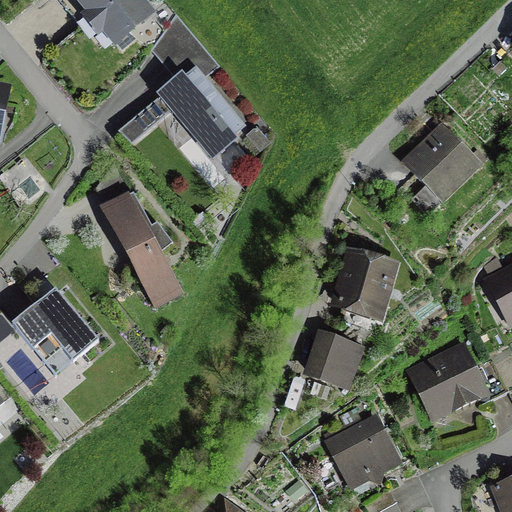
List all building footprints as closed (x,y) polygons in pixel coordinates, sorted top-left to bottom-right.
[(162,23),(143,0),(89,0),(71,15),(112,64),(162,23)] [(255,138),(193,69),(159,100),(221,169),(255,138)] [(0,149),(15,90),(0,86),(0,149)] [(441,127),(403,164),(442,204),(480,167),(441,127)] [(193,301),(137,197),(102,216),(159,320),(193,301)] [(392,267),(352,256),(337,305),(378,317),(392,267)] [(511,318),(511,273),(493,283),(511,318)] [(112,352),(70,294),(18,330),(60,389),(112,352)] [(323,337),(309,375),(333,383),(338,369),(352,374),(360,350),(323,337)] [(451,407),(481,392),(462,353),(415,376),(428,402),(444,394),(451,407)] [(495,364),(478,372),(491,400),(508,393),(495,364)] [(402,464),(374,416),(328,443),(352,489),(402,464)] [(503,511),(511,511),(511,480),(494,488),(503,511)] [(390,492),(364,505),(367,511),(381,511),(396,504),(390,492)]
